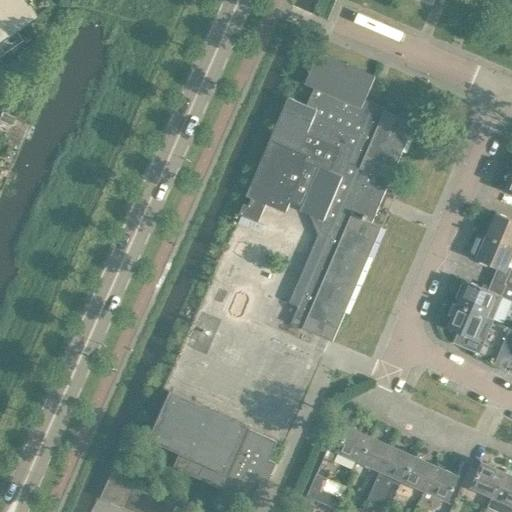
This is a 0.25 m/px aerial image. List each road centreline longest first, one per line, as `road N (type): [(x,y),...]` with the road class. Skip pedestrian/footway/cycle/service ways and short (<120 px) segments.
road 1 (tertiary): [(17,492),(238,0)]
road 2 (residential): [(400,340),(507,90)]
road 3 (residential): [(507,90),(395,43),(335,31)]
road 4 (residential): [(511,400),(400,340)]
